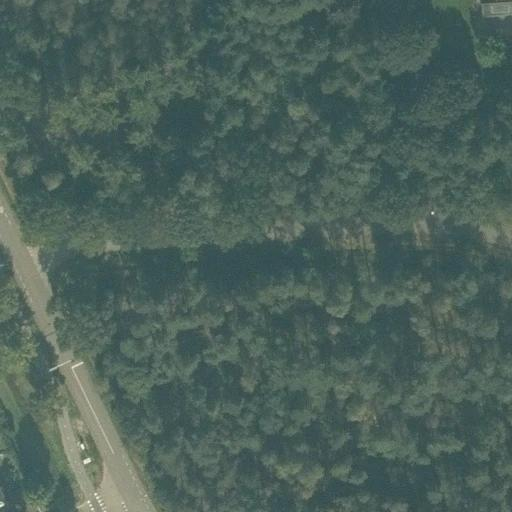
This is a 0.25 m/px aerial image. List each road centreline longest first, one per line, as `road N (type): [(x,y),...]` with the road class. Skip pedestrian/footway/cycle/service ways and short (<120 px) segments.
road 1 (unclassified): [(511,239),(445,228),(356,228),(17,258)]
road 2 (tertiary): [(134,496),(17,258)]
